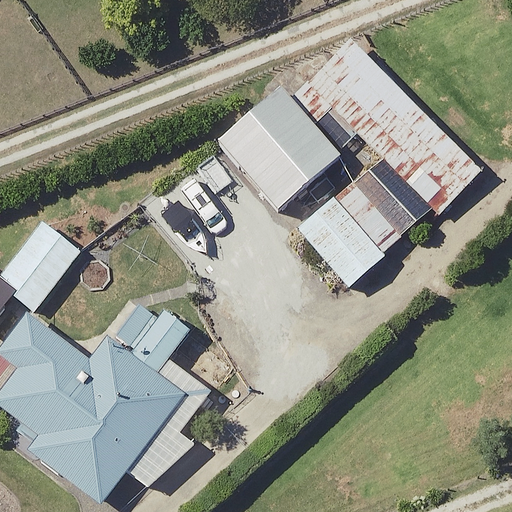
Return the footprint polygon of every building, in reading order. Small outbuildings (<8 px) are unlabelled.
[(473,176),(350,52),(308,93),(381,166),(365,182),(415,233),(473,176)] [(335,165),(276,99),(217,151),(277,217),(335,165)] [(400,246),(347,189),(294,238),(347,295),(400,246)] [(78,256),(38,226),(0,276),(0,293),(32,317),(78,256)] [(0,338),(0,419),(15,430),(5,444),(94,511),(99,511),(126,477),(148,494),(178,454),(156,438),(182,404),(153,382),(185,339),(128,296),(82,357),(21,311),(0,338)]
